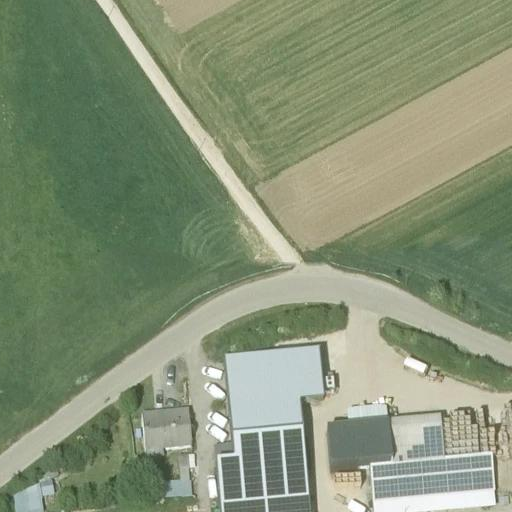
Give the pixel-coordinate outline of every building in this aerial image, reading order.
[(315,371),(221,379),(228,457),(292,451),(299,451),(297,424),(320,422),(315,371)] [(344,430),(346,446),(385,443),(383,426),(344,430)] [(186,427),(140,432),(143,468),(161,466),(190,463),(186,427)] [(437,438),(385,443),(389,483),(404,482),(441,478),(438,450),(437,438)] [(346,446),(324,448),(328,489),(367,485),(369,511),(450,511),(491,508),(492,508),(488,474),(441,478),(404,482),(389,483),(385,443),(346,446)] [(228,457),(212,459),(216,511),(297,511),(292,451),(228,457)] [(161,466),(143,468),(144,475),(162,474),(161,466)] [(187,472),(175,473),(177,499),(189,498),(187,472)] [(14,506),(14,511),(40,511),(40,503),(14,506)]
